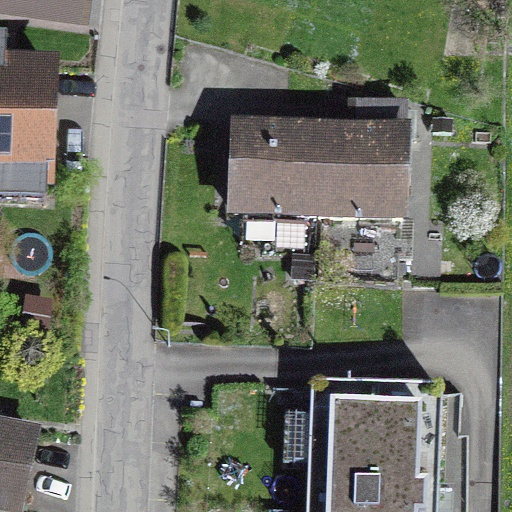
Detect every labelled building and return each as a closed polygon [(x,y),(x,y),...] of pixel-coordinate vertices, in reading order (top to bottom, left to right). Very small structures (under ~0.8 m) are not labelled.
[(0,0),(0,12),(37,17),(39,0),(0,0)] [(0,68),(0,178),(46,180),(51,71),(0,68)] [(321,136),(318,216),(400,220),(405,109),(351,107),(350,137),(321,136)] [(318,216),(321,136),(238,133),(235,213),(318,216)] [(306,511),(457,511),(462,395),(311,389),(306,511)] [(0,511),(4,511),(19,511),(35,436),(0,428),(0,511)]
